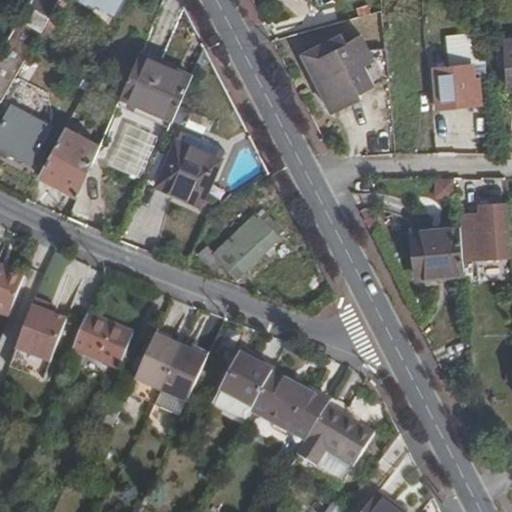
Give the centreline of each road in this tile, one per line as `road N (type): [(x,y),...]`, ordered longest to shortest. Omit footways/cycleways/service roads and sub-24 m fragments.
road 1 (residential): [(385,325),(358,335),(302,331),(0,209)]
road 2 (tertiary): [(385,325),(480,511)]
road 3 (residential): [(511,165),(307,171)]
road 4 (tertiary): [(218,0),(307,171)]
road 5 (tertiary): [(307,171),(385,325)]
